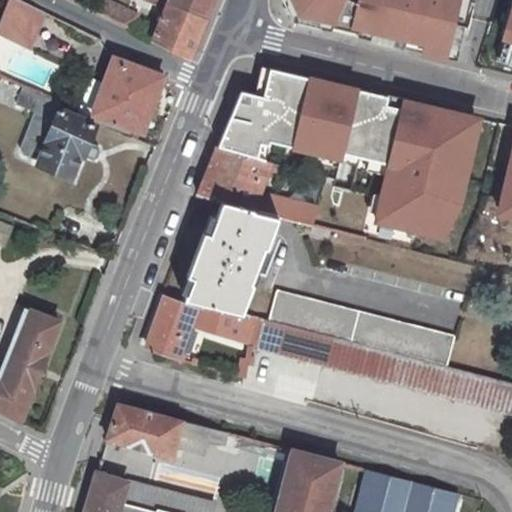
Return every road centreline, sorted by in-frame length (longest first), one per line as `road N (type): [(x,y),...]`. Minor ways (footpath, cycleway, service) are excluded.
road 1 (residential): [(97,363),(464,466),(511,498)]
road 2 (unclassified): [(97,363),(206,83)]
road 3 (residential): [(237,24),(511,93)]
road 4 (residential): [(206,83),(47,0)]
